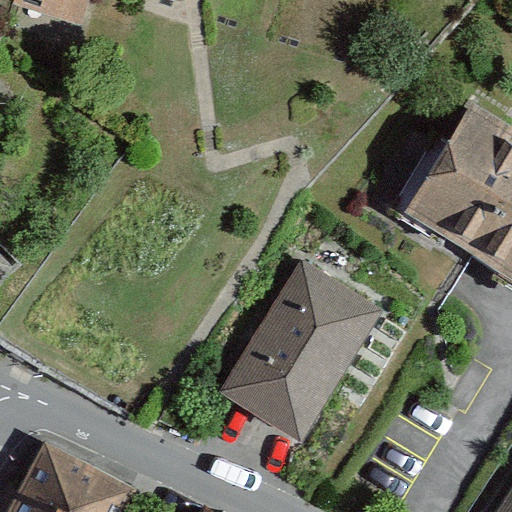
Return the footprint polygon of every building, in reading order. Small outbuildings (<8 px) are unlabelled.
[(0,0),(0,7),(22,14),(26,0),(0,0)] [(98,0),(26,0),(22,14),(17,32),(82,53),(98,0)] [(511,137),(474,114),(406,224),(511,288),(511,137)] [(0,283),(8,273),(0,266),(0,283)] [(386,326),(299,273),(217,409),(304,461),(386,326)] [(46,446),(13,511),(126,511),(137,490),(46,446)] [(511,511),(511,495),(501,511),(511,511)]
